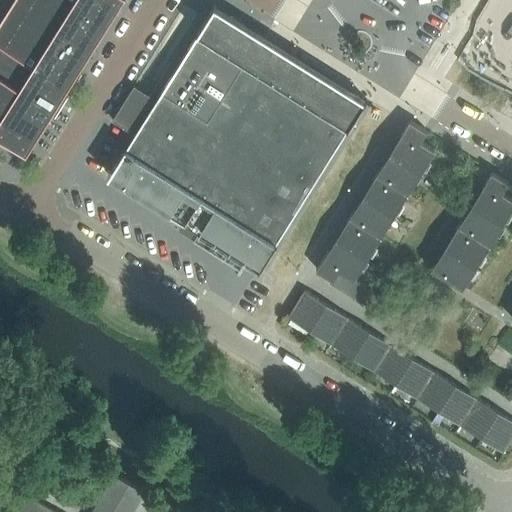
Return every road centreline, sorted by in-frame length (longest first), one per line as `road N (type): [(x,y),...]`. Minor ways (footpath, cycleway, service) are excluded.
road 1 (residential): [(511,508),(28,206)]
road 2 (residential): [(28,206),(158,0)]
road 3 (residential): [(511,151),(399,78),(392,67),(399,31)]
